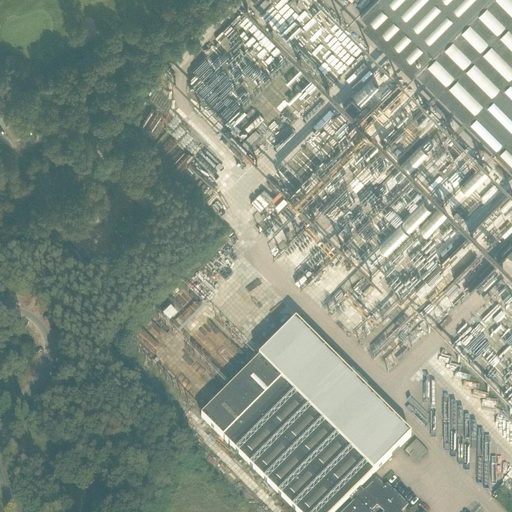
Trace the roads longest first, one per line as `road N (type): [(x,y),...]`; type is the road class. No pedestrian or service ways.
road 1 (unclassified): [(19,408),(43,368),(47,342),(38,318),(0,296)]
road 2 (unclassified): [(95,511),(99,495),(19,408)]
